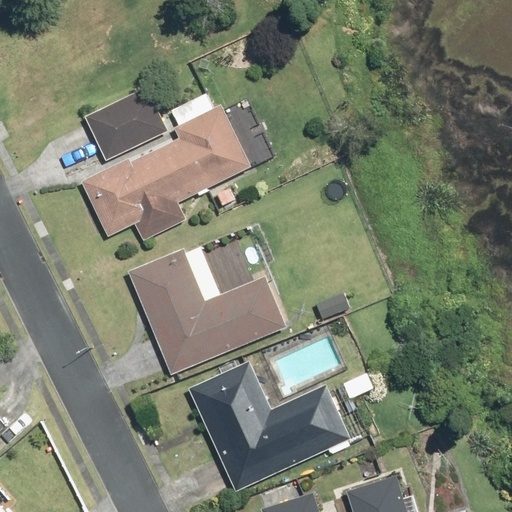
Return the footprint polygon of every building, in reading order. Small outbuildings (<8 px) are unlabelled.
[(152,87),(88,118),(110,162),(174,131),(152,87)] [(136,156),(84,181),(113,239),(140,226),(148,242),(193,219),(185,203),(261,165),(232,104),(220,109),(212,95),(178,112),(185,127),(180,130),(184,140),(139,162),(136,156)] [(190,249),(133,273),(176,378),(295,329),(272,273),(255,280),(238,241),(207,253),(206,249),(192,255),(190,249)] [(277,410),(255,362),(193,390),(239,491),(355,438),(331,386),(277,410)] [(0,438),(10,430),(0,418),(0,438)] [(327,511),(322,493),(267,510),(267,511),(413,511),(400,468),(351,483),(359,511),(327,511)]
